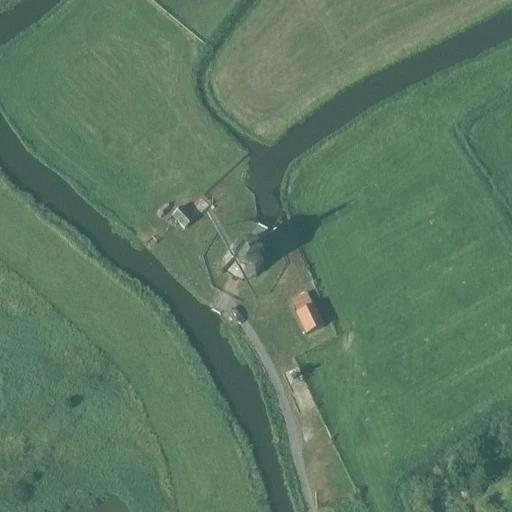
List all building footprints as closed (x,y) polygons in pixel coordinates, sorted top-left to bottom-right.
[(200,204),(213,193),(206,185),(194,196),(200,204)] [(181,210),(171,219),(183,231),(193,222),(181,210)] [(254,277),(261,263),(257,249),(243,241),(229,245),(222,259),(226,274),(239,281),(254,277)] [(290,303),(295,313),(311,306),(306,295),(290,303)] [(306,336),(322,329),(311,306),(295,313),(306,336)]
